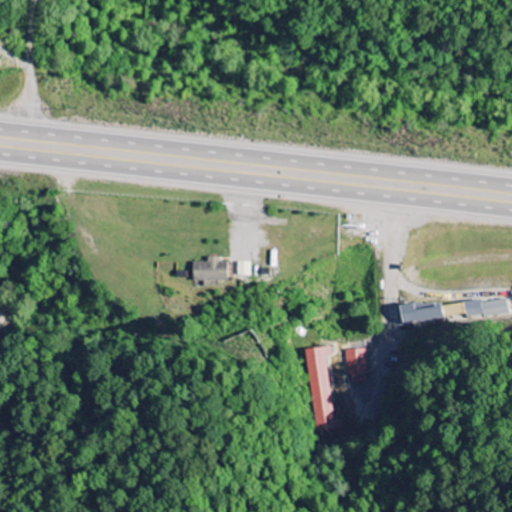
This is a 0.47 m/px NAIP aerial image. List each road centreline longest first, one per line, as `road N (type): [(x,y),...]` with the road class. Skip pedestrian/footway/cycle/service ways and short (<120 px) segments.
road 1 (trunk): [(0,153),(511,212)]
road 2 (trunk): [(511,183),(0,126)]
